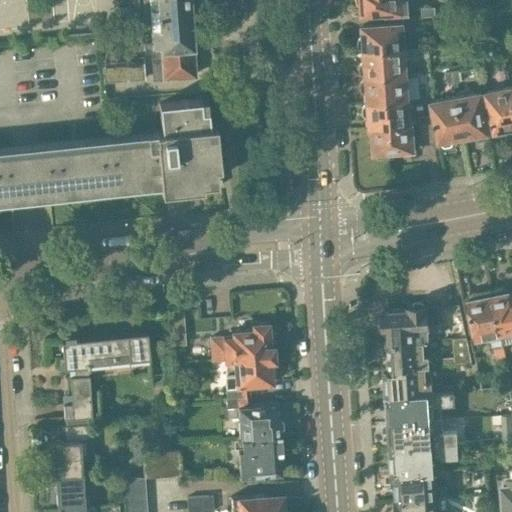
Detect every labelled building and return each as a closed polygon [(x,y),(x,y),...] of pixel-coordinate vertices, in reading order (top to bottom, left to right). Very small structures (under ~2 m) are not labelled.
[(137,0),(138,14),(149,13),(152,41),(146,41),(147,47),(152,46),(154,75),(195,72),(189,0),(137,0)] [(360,3),(361,2),(362,13),(385,11),(385,14),(410,12),(409,0),(357,0),(359,1),(360,3)] [(421,7),(422,16),(436,15),(435,6),(421,7)] [(363,24),(364,35),(361,35),(358,38),(359,45),(362,48),(365,48),(365,50),(407,47),(405,21),(363,24)] [(365,50),(366,59),(363,59),(360,63),(361,70),(364,73),(366,72),(367,75),(408,72),(407,58),(430,57),(429,45),(407,47),(365,50)] [(99,58),(101,80),(142,76),(140,55),(99,58)] [(453,70),(445,71),(446,83),(454,82),(453,70)] [(367,75),(367,76),(364,77),(361,80),(362,87),(365,90),(368,90),(369,101),(410,98),(408,72),(367,75)] [(509,127),(511,126),(511,85),(511,83),(486,88),(494,130),(497,129),(497,131),(501,134),(508,133),(510,129),(509,127)] [(463,135),(474,134),(474,136),(478,139),(484,138),(487,134),(487,131),(489,131),(482,90),(456,95),(463,135)] [(454,137),(463,135),(456,95),(433,99),(431,101),(439,140),(441,140),(442,143),(445,145),(452,144),(455,141),(454,137)] [(0,200),(27,197),(160,184),(161,190),(222,184),(216,123),(209,123),(208,108),(202,109),(200,98),(159,102),(162,129),(156,130),(156,135),(23,149),(0,151),(0,200)] [(370,126),(372,126),(412,123),(410,98),(369,101),(369,102),(366,102),(363,105),(364,112),(367,115),(369,115),(370,126)] [(419,122),(423,144),(435,142),(431,121),(419,122)] [(412,123),(372,126),(374,154),(378,157),(390,156),(394,152),(394,150),(415,149),(414,123),(412,123)] [(492,292),(500,334),(502,342),(502,343),(511,341),(511,291),(510,292),(509,289),(507,289),(507,288),(503,285),(495,287),(493,290),(493,292),(492,292)] [(468,296),(469,297),(467,297),(475,338),(490,335),(492,344),(502,342),(500,334),(492,292),(483,294),(483,293),(479,290),(471,292),(468,296)] [(184,316),(183,300),(171,301),(172,317),(184,316)] [(414,301),(410,306),(408,306),(409,308),(384,310),(384,312),(383,312),(380,315),(381,323),(385,326),(385,328),(388,328),(389,341),(429,338),(428,324),(439,323),(438,305),(427,306),(427,305),(425,305),(421,301),(414,301)] [(231,334),(224,334),(210,335),(211,359),(233,357),(270,354),(274,354),(272,329),(268,326),(268,320),(251,321),(252,327),(231,329),(231,334)] [(65,419),(75,418),(93,416),(89,374),(88,374),(87,367),(89,367),(88,362),(129,358),(126,333),(60,340),(63,366),(74,365),(75,375),(71,375),(74,402),(64,403),(65,419)] [(173,334),(174,342),(184,342),(183,334),(173,334)] [(390,356),(391,366),(425,364),(424,340),(429,340),(429,338),(389,341),(389,342),(388,342),(385,347),(385,353),(389,356),(390,356)] [(503,345),(496,347),(499,363),(506,361),(503,345)] [(274,354),(270,354),(233,357),(234,371),(224,371),(226,396),(236,396),(250,395),(249,383),(272,381),(271,375),(275,372),(274,354)] [(426,378),(425,364),(391,366),(388,366),(388,369),(384,372),(385,380),(388,381),(389,393),(433,391),(432,378),(426,378)] [(390,409),(391,420),(431,417),(430,400),(434,400),(440,402),(456,401),(455,390),(444,390),(433,391),(389,393),(389,395),(386,398),(386,406),(390,409)] [(236,396),(239,435),(279,433),(279,429),(283,426),(283,418),(278,417),(277,403),(274,403),(274,401),(265,401),(265,403),(250,404),(250,395),(236,396)] [(441,417),(431,417),(391,420),(392,431),(388,434),(388,442),(392,444),(392,446),(458,442),(457,429),(442,430),(441,417)] [(63,425),(64,440),(52,441),(54,476),(83,474),(81,440),(89,440),(88,423),(67,425),(63,425)] [(511,438),(511,425),(502,426),(503,439),(511,438)] [(279,436),(279,433),(239,435),(239,446),(237,446),(238,453),(278,451),(280,450),(280,447),(283,445),(283,438),(279,436)] [(392,446),(392,447),(391,447),(389,450),(389,458),(392,460),(393,460),(394,472),(435,470),(434,452),(440,452),(444,456),(466,454),(466,441),(458,442),(392,446)] [(155,476),(167,475),(166,449),(154,450),(155,476)] [(177,449),(166,449),(167,475),(179,474),(177,449)] [(142,451),(144,477),(155,476),(154,450),(142,451)] [(278,451),(238,453),(239,474),(275,472),(279,467),(278,451)] [(142,462),(141,456),(135,453),(128,458),(129,464),(135,467),(142,462)] [(205,479),(225,480),(225,469),(206,468),(205,479)] [(436,495),(435,470),(394,472),(394,474),(390,477),(391,484),(394,486),(396,486),(397,497),(436,495)] [(85,508),(83,474),(54,476),(56,509),(85,508)] [(122,475),(123,489),(144,488),(144,477),(122,475)] [(145,500),(144,488),(123,489),(124,501),(145,500)] [(284,511),(284,498),(267,499),(266,493),(230,496),(231,511),(284,511)] [(213,511),(212,495),(186,497),(187,511),(199,511),(213,511)] [(436,495),(397,497),(395,497),(395,500),(391,502),(392,510),(395,511),(448,511),(448,508),(437,509),(436,495)] [(145,511),(145,500),(124,501),(124,511),(145,511)]
